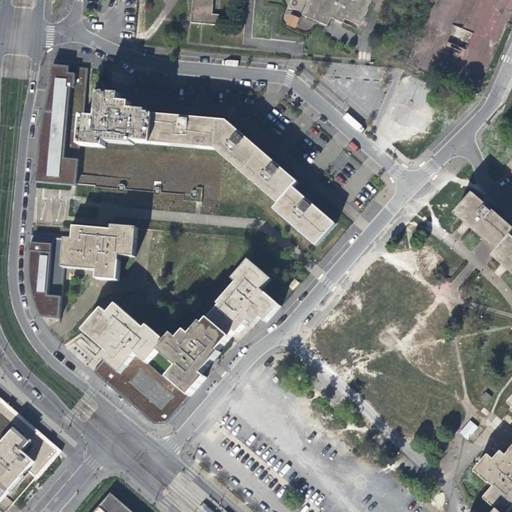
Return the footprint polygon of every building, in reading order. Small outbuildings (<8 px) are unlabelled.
[(217,25),(219,15),(211,14),(212,0),(191,0),(190,23),(217,25)] [(308,0),(308,1),(302,15),(327,26),(330,18),(343,23),(344,19),(360,26),(371,0),(308,0)] [(492,76),(511,12),(511,0),(467,0),(479,4),(477,13),(468,16),(472,25),(474,26),(468,46),(451,51),(458,73),(479,80),(492,76)] [(290,15),(286,23),(294,27),(298,18),(290,15)] [(89,74),(89,68),(76,67),(52,65),(51,83),(48,96),(42,126),(40,149),(39,159),(37,175),(37,183),(77,187),(79,163),(80,145),(82,130),(83,117),(89,74)] [(316,245),(335,224),(293,188),(297,183),(228,122),(205,120),(162,116),(147,115),(147,112),(130,110),(131,104),(125,103),(120,103),(120,96),(110,95),(100,94),(97,119),(83,117),(82,130),(80,145),(105,148),(105,143),(133,145),(134,142),(216,150),(279,204),(274,210),(316,245)] [(138,229),(113,227),(112,231),(75,228),(74,234),(74,240),(66,240),(63,268),(98,271),(97,279),(118,281),(121,256),(135,257),(138,229)] [(63,268),(66,240),(31,236),(29,264),(29,280),(32,295),(36,308),(41,318),(46,327),(48,330),(60,324),(63,268)] [(190,397),(206,378),(202,374),(211,364),(221,354),(218,352),(236,333),(238,335),(249,322),(254,326),(257,322),(261,318),(267,323),(281,307),(261,290),(271,279),(250,261),(233,280),(237,283),(219,304),(221,306),(204,325),(202,323),(191,336),(186,331),(179,340),(173,335),(167,343),(148,326),(145,330),(117,305),(109,315),(102,309),(84,331),(104,348),(110,353),(104,360),(120,374),(137,355),(147,365),(160,351),(178,368),(169,378),(190,397)] [(120,374),(104,360),(94,372),(111,387),(113,385),(117,388),(115,391),(155,426),(168,425),(190,397),(169,378),(178,368),(160,351),(147,365),(137,355),(120,374)] [(507,511),(511,506),(511,393),(506,403),(511,411),(511,443),(492,457),(484,452),(472,472),(491,483),(483,496),(494,511),(493,511),(507,511)] [(0,442),(3,445),(0,448),(0,508),(4,511),(6,511),(9,509),(12,505),(58,451),(0,401),(0,442)] [(467,440),(479,427),(470,420),(459,432),(467,440)] [(132,511),(112,494),(100,508),(104,511),(132,511)]
